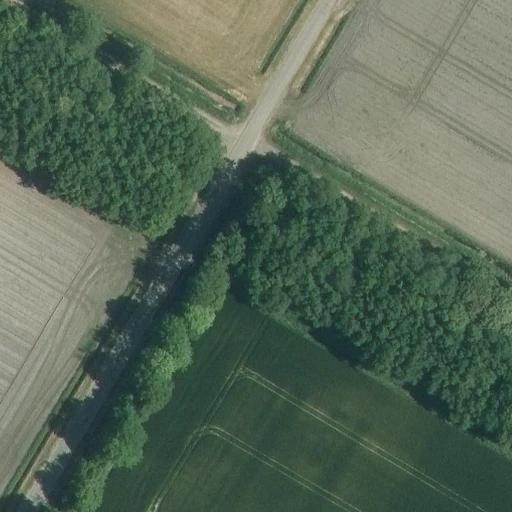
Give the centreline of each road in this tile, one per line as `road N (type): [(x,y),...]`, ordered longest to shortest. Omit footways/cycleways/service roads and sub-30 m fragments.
road 1 (unclassified): [(27,511),(329,0)]
road 2 (track): [(6,0),(511,299)]
